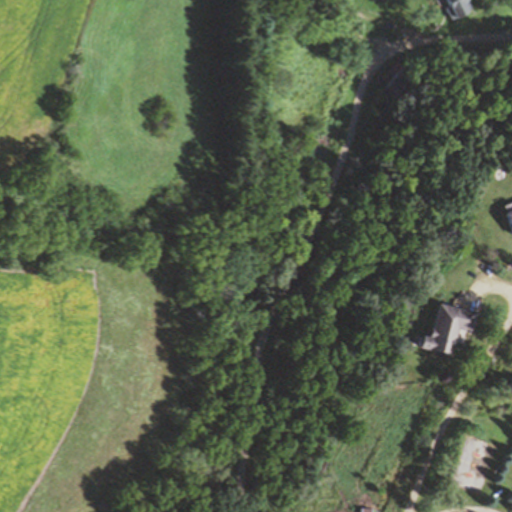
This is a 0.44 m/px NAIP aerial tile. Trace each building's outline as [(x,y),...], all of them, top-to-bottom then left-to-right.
[(443,0),(449,18),(466,13),(462,0),(443,0)] [(283,53),(281,98),(307,99),(308,59),(319,59),(319,44),(298,43),(298,54),(283,53)] [(399,98),(413,80),(398,68),(384,87),(399,98)] [(511,237),(502,211),(511,207),(511,237)] [(474,309),(435,301),(428,335),(421,333),(419,346),(449,352),(455,325),(470,329),(474,309)]
